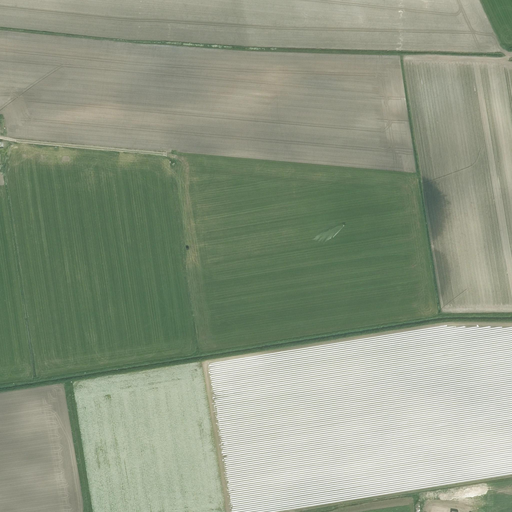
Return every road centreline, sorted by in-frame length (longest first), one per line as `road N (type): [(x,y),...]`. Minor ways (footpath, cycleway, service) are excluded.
road 1 (track): [(511,476),(293,511)]
road 2 (track): [(165,154),(0,140)]
